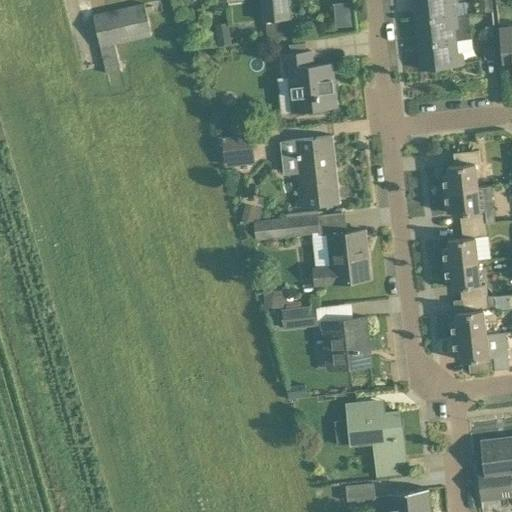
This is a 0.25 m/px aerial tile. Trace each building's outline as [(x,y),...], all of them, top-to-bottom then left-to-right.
[(264,0),(266,19),(268,38),(294,35),(290,0),(264,0)] [(413,0),(416,19),(457,15),(457,13),(452,14),(451,2),(456,2),(455,0),(413,0)] [(336,26),(354,25),(352,1),(334,2),(336,26)] [(120,68),(115,43),(152,35),(145,2),(93,14),(106,71),(120,68)] [(416,19),(419,44),(455,40),(453,26),(458,25),(457,15),(416,19)] [(214,21),(218,45),(232,43),(228,19),(214,21)] [(511,23),(498,26),(503,60),(511,59),(511,23)] [(485,27),(486,37),(494,36),(493,26),(485,27)] [(183,38),(184,49),(186,48),(203,47),(202,36),(183,38)] [(421,69),(464,64),(461,51),(456,51),(455,40),(419,44),(421,69)] [(496,57),(495,45),(483,47),(484,59),(496,57)] [(208,55),(205,50),(200,50),(196,53),(195,57),(198,62),(203,62),(207,59),(208,55)] [(311,51),(311,50),(282,52),(284,75),(288,74),(291,111),(335,106),(330,62),(306,64),(305,51),(311,51)] [(256,132),(251,132),(222,136),(226,165),(254,162),(253,148),(258,148),(256,132)] [(303,205),(341,202),(341,201),(338,201),(331,136),(334,135),(334,134),(296,138),(303,205)] [(443,174),(445,190),(478,187),(476,162),(481,161),(479,149),(454,152),(455,165),(448,165),(449,173),(443,174)] [(461,213),(462,225),(487,222),(487,220),(497,219),(496,209),(492,209),(489,185),(478,187),(445,190),(447,206),(453,205),(454,214),(461,213)] [(260,207),(246,203),(242,218),(254,222),(254,221),(261,220),(263,211),(260,207)] [(255,234),(256,239),(321,232),(319,214),(261,220),(254,221),(254,222),(254,224),(248,225),(249,234),(255,234)] [(443,248),(445,264),(479,260),(476,236),(489,235),(487,222),(462,225),(463,237),(448,239),(449,247),(443,248)] [(314,283),(370,277),(368,259),(366,259),(365,250),(367,250),(365,229),(328,233),(331,264),(313,266),(314,283)] [(461,287),(462,299),(487,296),(486,284),(481,284),(479,260),(445,264),(447,280),(453,279),(454,287),(461,287)] [(265,289),(265,306),(287,306),(287,289),(265,289)] [(495,295),(496,308),(510,307),(510,294),(495,295)] [(451,320),(453,336),(487,333),(484,310),(489,310),(487,296),(462,299),(463,311),(456,311),(457,320),(451,320)] [(315,304),(284,307),(282,308),(277,309),(279,326),(284,325),(284,327),(317,324),(315,304)] [(335,367),(371,364),(366,316),(323,321),(326,348),(333,347),(335,367)] [(504,334),(487,336),(487,333),(453,336),(455,352),(461,352),(462,360),(469,359),(470,371),(495,369),(495,368),(507,367),(504,334)] [(378,474),(402,471),(401,457),(406,456),(401,410),(378,413),(376,400),(348,404),(352,443),(378,440),(380,457),(376,457),(378,474)] [(480,439),(484,470),(478,471),(481,500),(511,496),(511,477),(511,472),(511,471),(511,437),(482,442),(482,439),(480,439)] [(348,501),(375,497),(373,481),(346,484),(348,501)] [(390,511),(430,511),(428,488),(388,493),(390,511)]
